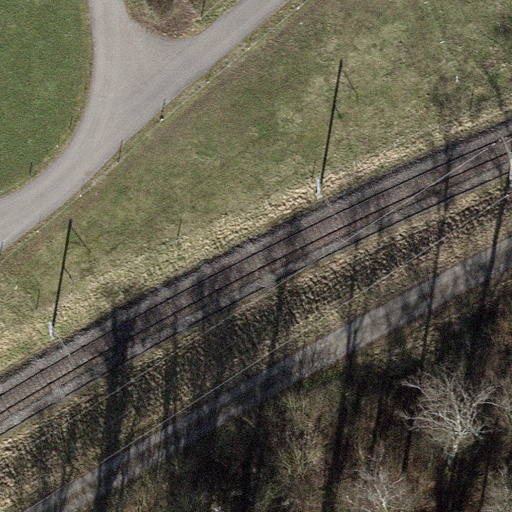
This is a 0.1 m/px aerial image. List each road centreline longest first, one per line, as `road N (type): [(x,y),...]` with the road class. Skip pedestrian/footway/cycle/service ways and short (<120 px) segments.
road 1 (track): [(76,511),(397,301),(511,249)]
road 2 (track): [(255,0),(113,104),(54,183),(0,205)]
